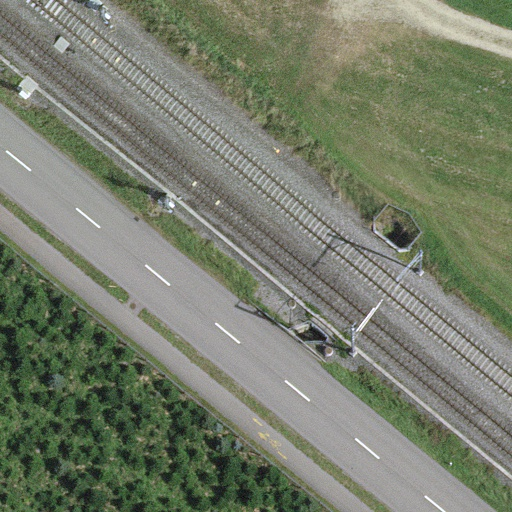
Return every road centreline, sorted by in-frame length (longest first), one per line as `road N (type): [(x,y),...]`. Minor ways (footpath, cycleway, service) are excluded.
road 1 (primary): [(0,132),(456,511)]
road 2 (track): [(406,0),(452,36),(511,52)]
